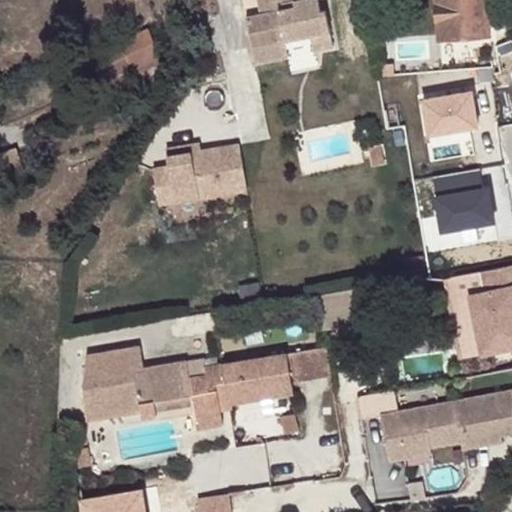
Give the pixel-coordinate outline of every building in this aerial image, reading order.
[(264,0),(267,11),(262,13),(245,16),(252,48),(286,41),(311,35),(314,52),(335,47),(326,8),(321,9),(319,0),(264,0)] [(264,0),(258,0),(262,13),(267,11),(264,0)] [(486,0),(435,0),(438,41),(473,38),(473,36),(489,35),(486,0)] [(156,47),(146,29),(91,57),(100,74),(128,59),(129,61),(156,47)] [(511,36),(501,39),(507,64),(511,62),(511,36)] [(286,41),(252,48),(255,64),(289,57),(286,41)] [(477,88),(424,92),(427,132),(480,128),(477,88)] [(179,157),(209,151),(208,143),(177,149),(179,157)] [(256,197),(247,144),(209,151),(179,157),(182,173),(166,176),(173,212),(256,197)] [(380,144),(370,146),(374,167),(384,165),(380,144)] [(431,176),(443,232),(500,220),(497,208),(511,204),(511,196),(505,162),(431,176)] [(511,258),(491,262),(495,282),(486,284),(483,284),(494,345),(511,341),(511,258)] [(491,262),(482,264),(486,284),(495,282),(491,262)] [(389,281),(328,292),(332,317),(362,311),(360,301),(392,295),(389,281)] [(483,284),(458,289),(467,340),(484,337),(486,347),(494,345),(483,284)] [(330,380),(324,347),(294,352),(300,386),(330,380)] [(148,420),(165,417),(162,403),(198,396),(200,411),(204,431),(230,425),(227,407),(239,404),(239,396),(300,386),(294,352),(213,368),(212,359),(144,370),(140,350),(86,359),(86,387),(93,424),(147,413),(148,420)] [(511,388),(465,398),(473,439),(474,446),(511,438),(511,388)] [(162,403),(165,417),(200,411),(198,396),(162,403)] [(465,398),(392,412),(401,459),(443,451),(442,445),(473,439),(465,398)] [(294,413),(281,416),(284,432),(297,429),(294,413)] [(86,433),(77,434),(79,450),(88,448),(86,433)] [(423,479),(409,482),(412,499),(426,497),(423,479)] [(230,511),(228,495),(197,500),(198,511),(230,511)]
